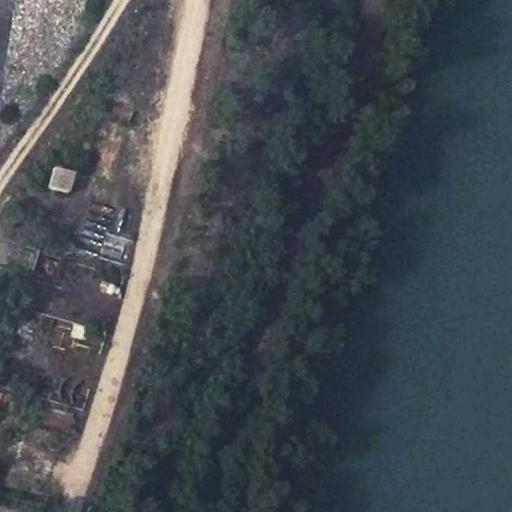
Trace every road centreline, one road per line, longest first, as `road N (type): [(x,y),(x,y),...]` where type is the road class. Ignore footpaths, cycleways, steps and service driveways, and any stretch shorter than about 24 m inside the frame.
road 1 (track): [(201,0),(156,203),(64,511)]
road 2 (track): [(0,173),(110,0)]
